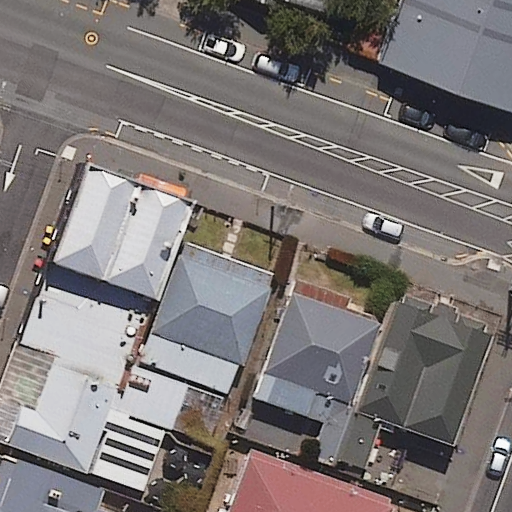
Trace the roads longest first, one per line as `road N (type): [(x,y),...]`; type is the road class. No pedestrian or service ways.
road 1 (tertiary): [(511,217),(53,50)]
road 2 (residential): [(53,50),(0,202)]
